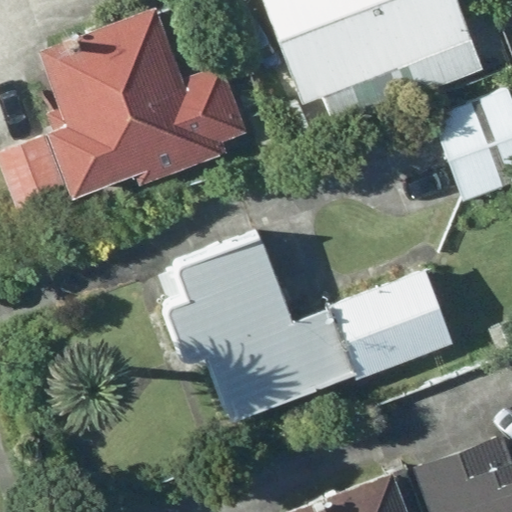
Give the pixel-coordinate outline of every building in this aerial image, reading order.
[(472,61),(446,0),(245,0),(300,131),(472,61)] [(177,82),(147,5),(35,48),(64,123),(0,147),(0,189),(17,233),(252,141),(222,64),(177,82)] [(511,181),(511,86),(427,115),(457,200),(511,181)] [(253,234),(167,266),(178,295),(150,305),(173,366),(200,355),(226,424),(444,342),(414,262),(283,311),(253,234)] [(511,511),(511,459),(501,464),(490,437),(408,469),(425,511),(511,511)] [(401,511),(384,466),(268,509),(268,511),(401,511)]
